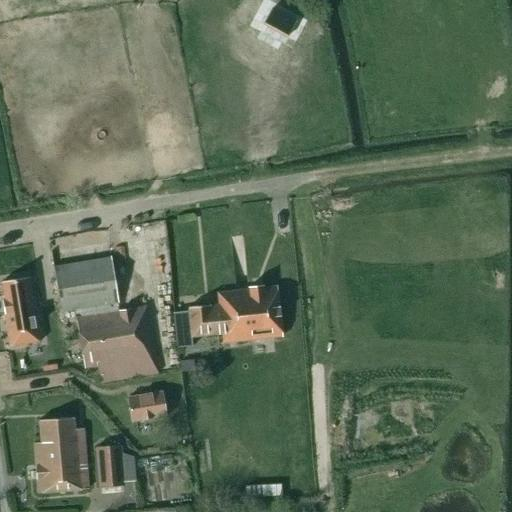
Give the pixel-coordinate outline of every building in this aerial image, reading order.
[(101,381),(117,378),(157,370),(144,305),(116,311),(115,303),(118,302),(109,258),(51,269),(60,314),(74,311),(85,368),(98,365),(101,381)] [(4,296),(1,297),(9,346),(40,341),(33,297),(31,298),(27,278),(1,282),(4,296)] [(187,307),(188,314),(171,315),(174,349),(191,348),(190,338),(231,334),(231,342),(282,338),(277,289),(217,295),(218,304),(187,307)] [(182,371),(194,370),(193,360),(181,361),(182,371)] [(166,416),(162,392),(127,398),(131,422),(166,416)] [(71,420),(37,423),(39,445),(32,445),(35,496),(85,492),(81,431),(72,431),(71,420)] [(133,456),(118,452),(118,448),(94,450),(97,490),(121,488),(121,481),(135,480),(133,456)] [(248,495),(281,494),(281,479),(248,480),(248,495)]
